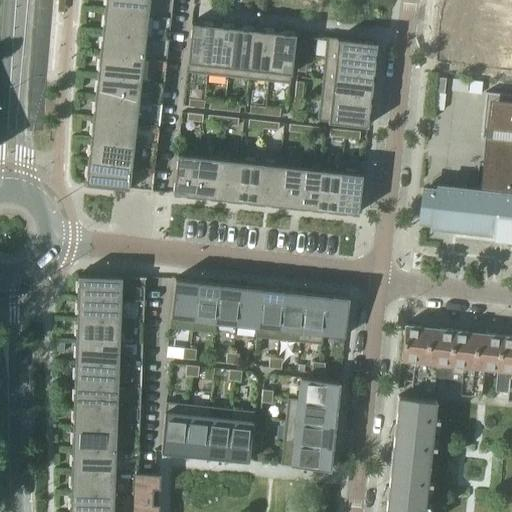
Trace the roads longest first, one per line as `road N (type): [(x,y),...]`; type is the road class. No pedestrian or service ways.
road 1 (residential): [(378,278),(51,238)]
road 2 (residential): [(378,278),(409,0)]
road 3 (residential): [(378,278),(353,511)]
road 4 (secondary): [(12,277),(11,511)]
road 5 (secondary): [(8,191),(21,0)]
road 6 (residential): [(511,296),(378,278)]
